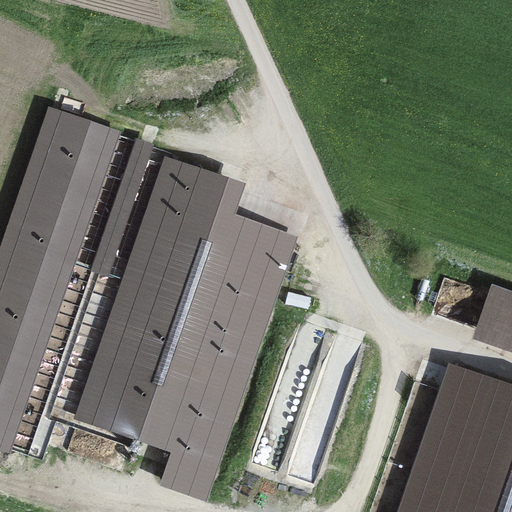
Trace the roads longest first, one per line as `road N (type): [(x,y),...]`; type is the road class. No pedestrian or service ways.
road 1 (track): [(0,476),(210,511)]
road 2 (track): [(341,511),(359,484),(407,331)]
